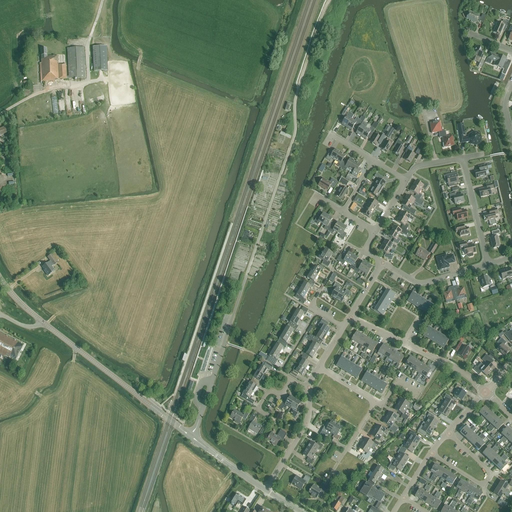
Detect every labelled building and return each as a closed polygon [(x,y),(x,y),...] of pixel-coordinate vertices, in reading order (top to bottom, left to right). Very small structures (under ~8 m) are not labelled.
[(483,22),(485,16),(482,14),(481,17),(479,17),(479,16),(469,12),(466,19),(476,23),(478,20),(480,20),(479,21),(483,22)] [(498,22),(493,32),(500,35),(502,31),(503,27),(506,29),(509,23),(503,20),(502,24),(498,22)] [(94,71),(108,71),(106,46),(93,47),(94,71)] [(483,55),(483,54),(481,53),(482,51),(480,50),(481,48),(481,47),(480,48),(476,46),(473,53),(472,55),(476,56),(475,60),(479,62),(479,63),(483,54),(483,55)] [(47,48),(41,49),(42,63),(40,63),(41,81),(55,81),(54,80),(59,79),(86,78),(84,48),(67,49),(69,77),(67,77),(66,64),(58,64),(58,56),(47,56),(47,48)] [(490,53),(486,63),(490,64),(491,60),(496,62),(494,65),(503,69),(501,74),(505,75),(509,67),(505,65),(505,64),(505,63),(504,62),(506,59),(506,58),(499,55),(498,57),(493,55),(490,53)] [(346,118),(341,124),(346,127),(352,119),(354,115),(349,112),(348,113),(346,111),(344,110),(342,113),(344,114),(343,116),(346,118)] [(352,119),(346,127),(351,130),(355,124),(357,126),(360,122),(361,120),(360,120),(356,118),(354,121),(352,119)] [(359,127),(356,133),(360,136),(361,136),(366,128),(368,125),(365,123),(363,122),(361,120),(360,122),(357,126),(359,127)] [(445,131),(442,131),(440,121),(430,123),(432,133),(439,132),(440,138),(442,137),(443,143),(443,144),(444,148),(448,147),(448,146),(454,145),(452,136),(446,137),(445,131)] [(366,128),(361,136),(363,138),(366,139),(367,137),(368,135),(369,133),(372,135),(373,132),(375,129),(377,126),(378,124),(375,122),(373,124),(372,127),(371,126),(369,129),(367,129),(366,128)] [(462,124),(457,125),(460,144),(470,142),(471,144),(476,145),(480,142),(481,138),(478,133),(474,132),(469,135),(469,137),(464,138),(463,136),(464,133),(462,124)] [(386,136),(389,138),(394,130),(391,128),(386,136)] [(377,131),(370,142),(376,146),(378,143),(380,145),(380,144),(382,142),(385,137),(377,131)] [(388,139),(386,141),(381,149),(387,152),(392,145),(391,144),(393,142),(388,139)] [(396,148),(393,152),(399,156),(404,148),(402,147),(404,144),(398,140),(394,147),(396,148)] [(415,155),(411,153),(413,149),(408,147),(405,152),(407,155),(404,159),(410,163),(415,155)] [(335,161),(340,152),(335,149),(331,155),(329,153),(326,159),(330,161),(332,159),(335,161)] [(341,168),(344,163),(342,161),(345,155),(340,152),(335,161),(338,163),(337,165),(341,168)] [(355,161),(350,158),(347,164),(344,163),(341,168),(346,171),(346,170),(349,172),(350,170),(355,161)] [(361,165),(355,161),(350,170),(349,172),(352,173),(352,174),(356,177),(360,172),(357,170),(361,165)] [(478,167),(479,170),(475,171),(476,178),(486,176),(486,174),(488,173),(488,170),(487,170),(486,165),(478,167)] [(448,185),(459,183),(457,176),(458,176),(457,172),(446,175),(446,179),(447,179),(448,185)] [(375,183),(383,188),(386,183),(381,181),(383,178),(376,174),(374,177),(377,179),(375,183)] [(334,187),(338,182),(332,178),(329,183),(322,178),(318,185),(327,190),(331,185),(334,187)] [(346,186),(349,182),(341,178),(339,182),(346,186)] [(413,186),(421,190),(422,188),(425,190),(428,185),(423,182),(422,185),(416,181),(413,186)] [(372,188),(380,193),(383,188),(375,183),(372,188)] [(493,189),(492,183),(486,185),(486,188),(479,190),(481,197),(491,195),(490,190),(493,189)] [(342,199),(348,190),(342,186),(336,196),(342,199)] [(415,197),(419,200),(422,195),(419,193),(421,190),(413,186),(410,191),(416,194),(415,197)] [(377,197),(380,193),(372,188),(370,187),(369,188),(369,189),(371,190),(369,193),(377,197)] [(464,201),(462,195),(456,196),(455,193),(449,195),(450,199),(454,199),(455,204),(464,201)] [(407,195),(404,200),(408,202),(412,205),(414,202),(417,204),(421,206),(424,202),(419,200),(415,197),(413,196),(412,198),(407,195)] [(367,204),(375,209),(378,204),(370,199),(367,204)] [(407,208),(405,210),(413,215),(416,211),(410,208),(412,205),(408,202),(404,200),(401,205),(407,208)] [(364,208),(372,213),(375,209),(367,204),(364,208)] [(370,218),(372,213),(364,208),(362,213),(370,218)] [(457,220),(467,218),(466,210),(459,212),(459,209),(452,210),(453,214),(456,213),(457,220)] [(497,214),(496,209),(490,210),(491,213),(484,215),(486,221),(489,220),(490,226),(496,224),(495,219),(494,215),(497,214)] [(399,216),(407,221),(409,219),(412,220),(413,218),(402,212),(399,216)] [(323,224),(328,216),(323,213),(320,218),(317,216),(314,221),(312,220),(310,223),(312,225),(314,222),(318,225),(320,222),(323,224)] [(328,231),(332,225),(329,223),(332,219),(328,216),(323,224),(326,226),(324,228),(328,231)] [(406,230),(409,226),(406,224),(407,221),(399,216),(396,221),(403,225),(401,227),(406,230)] [(337,233),(342,225),(337,222),(335,227),(332,225),(328,231),(333,234),(334,231),(337,233)] [(347,228),(342,225),(337,233),(340,235),(339,237),(343,240),(347,234),(344,232),(347,228)] [(468,228),(464,228),(464,225),(455,227),(456,233),(459,232),(460,236),(470,234),(468,228)] [(394,226),(391,231),(399,235),(400,233),(406,236),(409,232),(406,230),(401,227),(400,230),(394,226)] [(496,234),(500,233),(499,230),(492,232),(492,235),(493,235),(493,237),(490,238),(493,249),(500,247),(497,236),(496,234)] [(394,239),(393,242),(397,244),(400,240),(397,238),(399,235),(391,231),(388,236),(394,239)] [(385,240),(382,245),(390,250),(392,247),(395,249),(397,244),(393,242),(391,244),(385,240)] [(473,253),(476,253),(474,244),(467,246),(466,242),(459,244),(460,250),(464,249),(465,255),(468,254),(469,257),(470,257),(472,257),(473,255),(473,253)] [(432,254),(437,246),(434,244),(429,252),(432,254)] [(390,250),(382,245),(379,250),(385,254),(383,257),(391,261),(394,256),(388,252),(390,250)] [(425,260),(429,254),(420,248),(416,255),(425,260)] [(322,253),(330,258),(332,255),(334,257),(335,255),(333,254),(324,249),(322,253)] [(328,261),(330,258),(322,253),(319,258),(323,261),(322,263),(328,267),(331,263),(328,261)] [(345,262),(348,264),(353,255),(348,253),(345,257),(343,256),(339,262),(343,264),(345,262)] [(47,257),(53,265),(57,262),(51,254),(47,257)] [(350,278),(352,274),(351,274),(357,265),(355,263),(358,258),(353,255),(348,264),(351,265),(349,268),(351,269),(348,273),(347,272),(345,275),(350,278)] [(448,264),(455,262),(453,255),(446,257),(446,255),(436,257),(440,270),(449,267),(448,264)] [(360,266),(357,265),(351,274),(352,274),(355,276),(357,273),(358,273),(360,271),(362,272),(368,264),(363,261),(360,266)] [(48,276),(55,271),(48,263),(43,267),(46,271),(45,272),(48,276)] [(372,267),(368,264),(362,272),(365,274),(364,277),(366,278),(367,275),(372,267)] [(314,266),(310,272),(317,276),(321,270),(323,271),(324,268),(319,265),(317,268),(314,266)] [(500,275),(502,280),(508,278),(505,269),(499,271),(500,275)] [(317,276),(310,272),(307,277),(310,280),(309,282),(314,285),(315,283),(314,282),(317,276)] [(483,288),(490,286),(486,276),(480,278),(483,288)] [(314,285),(309,282),(307,285),(304,283),(300,288),(307,293),(311,287),(312,288),(314,285)] [(336,300),(341,291),(338,289),(340,286),(335,283),(333,287),(335,289),(331,296),(336,300)] [(456,300),(466,298),(463,288),(457,290),(456,286),(453,287),(454,294),(456,300)] [(444,293),(446,303),(456,300),(454,294),(453,287),(449,288),(450,292),(444,293)] [(307,293),(300,288),(297,294),(297,295),(295,297),(301,301),(300,302),(303,304),(304,303),(306,300),(304,299),(307,293)] [(412,304),(420,292),(419,292),(417,295),(414,294),(416,290),(414,289),(412,293),(407,301),(412,304)] [(344,293),(341,291),(336,300),(341,303),(346,296),(348,297),(351,293),(346,290),(344,293)] [(380,293),(383,296),(384,295),(392,300),(395,295),(387,290),(384,293),(381,291),(380,293)] [(421,293),(420,292),(412,304),(418,307),(423,299),(422,299),(419,297),(421,293)] [(377,299),(380,301),(380,300),(389,305),(392,300),(384,295),(383,296),(381,299),(378,296),(377,299)] [(418,307),(423,311),(428,302),(427,302),(424,300),(426,296),(424,295),(422,299),(423,299),(418,307)] [(428,302),(423,311),(428,314),(433,305),(429,303),(432,300),(429,298),(427,302),(428,302)] [(373,304),(377,306),(377,305),(386,310),(389,305),(380,300),(380,301),(378,304),(375,302),(373,304)] [(377,305),(377,306),(375,309),(372,307),(370,309),(374,311),(382,316),(386,310),(377,305)] [(293,315),(300,320),(304,314),(305,315),(308,310),(303,307),(300,312),(297,310),(293,315)] [(297,325),(300,320),(293,315),(290,321),(288,324),(297,329),(298,326),(297,325)] [(316,330),(326,336),(330,330),(326,328),(328,325),(329,323),(322,319),(318,326),(316,330)] [(423,335),(428,339),(433,330),(430,328),(432,325),(430,323),(427,327),(428,327),(423,335)] [(295,332),(297,329),(288,324),(287,326),(283,332),(290,337),(293,331),(295,332)] [(428,339),(433,342),(438,333),(435,331),(437,328),(435,326),(433,330),(428,339)] [(438,333),(433,342),(438,345),(444,337),(443,336),(440,334),(442,331),(440,329),(438,333)] [(323,342),(326,336),(316,330),(314,333),(316,334),(314,336),(310,334),(308,336),(321,344),(322,341),(323,342)] [(511,331),(511,330),(508,333),(507,331),(503,334),(510,342),(511,340),(511,331)] [(355,347),(357,343),(362,334),(357,331),(351,340),(355,342),(353,345),(355,347)] [(286,342),(290,337),(283,332),(278,341),(286,346),(288,343),(286,342)] [(23,345),(0,333),(0,353),(5,356),(9,358),(9,357),(16,360),(23,345)] [(445,333),(443,336),(444,337),(438,345),(444,348),(449,340),(445,337),(447,334),(445,333)] [(360,350),(362,346),(367,338),(362,334),(357,343),(360,345),(358,349),(360,350)] [(319,346),(321,344),(308,336),(306,335),(305,338),(307,339),(310,341),(311,341),(309,344),(311,345),(309,348),(316,353),(320,347),(319,346)] [(367,349),(372,341),(367,338),(362,346),(365,348),(363,352),(365,353),(367,349)] [(505,356),(509,351),(504,346),(506,343),(501,338),(497,343),(500,346),(497,349),(505,356)] [(285,349),(286,346),(278,341),(273,349),(280,354),(283,348),(285,349)] [(377,344),(372,341),(367,349),(370,351),(368,355),(370,356),(373,352),(372,352),(377,344)] [(465,359),(471,350),(463,345),(463,346),(461,345),(462,344),(458,342),(454,349),(457,351),(459,352),(458,355),(465,359)] [(383,355),(389,347),(383,344),(378,352),(382,354),(380,358),(382,359),(384,356),(383,355)] [(208,346),(201,371),(205,372),(206,369),(209,369),(215,348),(208,346)] [(394,350),(389,347),(383,355),(384,356),(387,358),(385,361),(387,362),(389,359),(394,350)] [(312,359),(316,353),(309,348),(307,352),(305,351),(304,354),(302,352),(300,354),(302,356),(307,359),(309,356),(312,359)] [(276,359),(280,354),(273,349),(269,355),(273,357),(270,362),(275,365),(276,363),(278,360),(276,359)] [(394,362),(399,353),(394,350),(389,359),(392,361),(390,364),(392,366),(394,362)] [(346,361),(346,360),(343,358),(345,355),(343,353),(341,357),(336,366),(341,369),(346,361)] [(404,356),(399,353),(394,362),(397,364),(395,367),(397,369),(400,365),(399,365),(404,356)] [(486,363),(483,366),(490,372),(494,368),(490,364),(493,360),(486,355),(482,359),(486,363)] [(299,365),(306,369),(309,364),(306,362),(307,359),(302,356),(299,361),(301,362),(299,365)] [(410,368),(415,360),(410,356),(405,365),(409,367),(407,370),(409,372),(411,368),(410,368)] [(341,369),(347,372),(352,364),(351,363),(348,362),(350,358),(348,357),(346,360),(346,361),(341,369)] [(347,372),(352,375),(357,367),(356,367),(353,365),(355,361),(353,360),(351,363),(352,364),(347,372)] [(421,363),(415,360),(410,368),(411,368),(414,370),(412,374),(414,375),(416,371),(415,371),(421,363)] [(257,371),(263,376),(267,370),(268,371),(270,368),(271,369),(273,366),(267,362),(263,368),(261,366),(260,366),(257,371)] [(357,367),(352,375),(357,378),(362,370),(358,368),(361,364),(358,363),(356,367),(357,367)] [(415,371),(416,371),(419,373),(417,377),(419,378),(421,375),(421,374),(426,366),(421,363),(415,371)] [(302,375),(306,369),(299,365),(297,364),(293,370),(292,373),(291,372),(290,374),(296,378),(299,373),(302,375)] [(421,374),(421,375),(424,376),(422,380),(424,381),(426,377),(431,369),(426,366),(421,374)] [(490,372),(483,366),(480,370),(476,366),(474,369),(479,374),(482,371),(487,376),(490,372)] [(361,381),(367,384),(372,376),(371,376),(368,374),(370,370),(368,369),(366,373),(361,381)] [(260,381),(263,376),(257,371),(251,380),(260,385),(261,382),(260,381)] [(372,376),(367,384),(372,387),(377,379),(376,379),(373,377),(376,373),(373,372),(371,376),(372,376)] [(382,382),(379,380),(381,377),(379,375),(376,379),(377,379),(372,387),(377,391),(382,382)] [(384,378),(382,382),(377,391),(382,394),(387,386),(384,383),(386,380),(384,378)] [(260,385),(251,380),(246,388),(253,392),(256,387),(258,388),(260,385)] [(462,400),(466,393),(461,390),(462,387),(457,384),(455,388),(457,390),(454,395),(462,400)] [(253,392),(246,388),(242,394),(241,397),(244,399),(253,404),(254,401),(251,399),(252,397),(251,396),(253,392)] [(446,400),(443,405),(450,410),(454,404),(449,400),(451,398),(446,395),(443,398),(446,400)] [(287,406),(290,408),(295,399),(290,396),(285,405),(282,403),(279,408),(282,410),(283,408),(285,409),(287,406)] [(295,399),(290,408),(293,409),(291,413),(293,415),(292,416),(295,418),(299,411),(296,410),(301,402),(295,399)] [(397,404),(406,409),(408,406),(411,408),(412,406),(409,404),(401,399),(397,404)] [(421,405),(416,402),(414,406),(413,407),(418,411),(419,409),(421,405)] [(404,412),(406,409),(397,404),(394,409),(403,414),(401,416),(407,420),(409,415),(404,412)] [(440,416),(441,414),(446,417),(450,410),(443,405),(439,411),(437,409),(434,413),(440,416)] [(478,419),(479,420),(480,421),(489,411),(485,407),(479,413),(482,415),(478,419)] [(245,420),(249,414),(246,413),(244,416),(234,410),(230,417),(235,420),(235,422),(239,424),(242,419),(245,420)] [(488,422),(494,415),(489,411),(480,421),(482,423),(486,419),(488,422)] [(389,412),(386,417),(394,422),(396,419),(399,421),(400,419),(397,417),(389,412)] [(429,418),(426,424),(434,429),(438,422),(433,419),(434,416),(429,413),(427,417),(429,418)] [(257,434),(261,427),(253,422),(256,416),(252,414),(250,417),(252,418),(248,423),(251,425),(248,429),(257,434)] [(489,430),(499,420),(494,415),(488,422),(491,424),(487,428),(489,430)] [(394,422),(386,417),(383,422),(390,427),(389,429),(390,430),(395,433),(398,428),(392,425),(394,422)] [(503,424),(499,420),(489,430),(491,432),(495,428),(497,430),(503,424)] [(328,431),(331,433),(337,424),(331,421),(327,428),(324,427),(322,431),(327,434),(328,431)] [(425,432),(430,435),(434,429),(426,424),(423,422),(418,431),(423,435),(425,432)] [(332,441),(337,444),(339,441),(338,440),(340,436),(337,435),(342,427),(337,424),(331,433),(334,434),(333,437),(334,438),(332,441)] [(377,425),(374,430),(382,435),(384,432),(387,434),(388,432),(386,431),(385,430),(377,425)] [(465,437),(474,427),(472,425),(469,429),(466,427),(461,432),(460,433),(465,437)] [(469,442),(475,435),(473,433),(476,429),(474,427),(465,437),(469,442)] [(502,442),(511,432),(507,427),(501,434),(504,436),(500,440),(502,442)] [(283,440),(287,434),(280,430),(277,436),(271,433),(267,440),(272,443),(272,444),(276,446),(280,439),(283,440)] [(382,435),(374,430),(371,436),(379,441),(379,440),(382,442),(384,440),(380,438),(382,435)] [(411,436),(408,441),(416,446),(420,440),(415,437),(416,434),(411,431),(409,435),(411,436)] [(510,442),(511,440),(511,432),(502,442),(504,444),(508,440),(510,442)] [(478,438),(475,435),(469,442),(474,446),(484,436),(482,434),(478,438)] [(484,436),(474,446),(479,450),(485,444),(482,441),(486,437),(484,436)] [(362,443),(370,448),(372,445),(375,447),(376,445),(378,446),(379,444),(374,440),(372,442),(365,438),(362,443)] [(416,446),(408,441),(405,447),(402,445),(400,449),(405,452),(407,450),(412,453),(416,446)] [(307,448),(315,453),(318,448),(320,449),(323,445),(318,442),(316,445),(311,442),(307,448)] [(368,451),(370,448),(362,443),(359,449),(367,454),(366,456),(363,454),(361,456),(367,460),(371,453),(368,451)] [(488,447),(482,454),(487,458),(497,448),(495,446),(491,450),(488,447)] [(311,459),(315,453),(307,448),(303,455),(308,458),(306,461),(312,464),(314,460),(311,459)] [(497,448),(487,458),(492,462),(497,456),(495,454),(499,450),(497,448)] [(405,452),(400,449),(397,453),(400,454),(396,460),(404,465),(408,458),(403,455),(405,452)] [(500,458),(497,456),(492,462),(496,467),(506,456),(505,455),(504,454),(500,458)] [(508,458),(506,456),(496,467),(501,471),(507,465),(504,462),(508,458)] [(402,468),(404,465),(400,462),(396,460),(393,458),(390,463),(391,464),(388,467),(394,471),(395,468),(400,471),(402,468)] [(432,476),(434,477),(436,475),(440,467),(435,464),(430,471),(433,473),(432,476)] [(378,466),(373,473),(379,477),(382,472),(388,476),(389,473),(378,466)] [(446,471),(440,467),(436,475),(441,478),(446,471)] [(451,474),(446,471),(441,478),(446,481),(451,474)] [(367,482),(373,486),(374,484),(377,480),(383,483),(385,481),(379,477),(373,473),(370,472),(368,475),(368,476),(370,478),(368,481),(367,482)] [(445,484),(447,485),(449,483),(452,485),(456,478),(451,474),(446,481),(445,484)] [(307,484),(310,479),(305,476),(303,480),(296,476),(291,483),(301,489),(305,483),(307,484)] [(462,491),(466,484),(461,480),(456,487),(459,489),(457,492),(458,492),(460,493),(462,491)] [(380,503),(385,494),(373,487),(367,483),(364,481),(358,489),(361,491),(360,493),(366,497),(367,495),(378,502),(374,508),(377,510),(381,503),(380,503)] [(497,487),(509,495),(511,492),(508,490),(507,491),(506,490),(508,486),(501,481),(497,487)] [(320,497),(326,489),(322,487),(320,490),(316,488),(317,486),(314,484),(313,486),(309,492),(312,494),(311,496),(316,499),(318,496),(320,497)] [(471,487),(466,484),(462,491),(467,494),(471,487)] [(467,494),(470,496),(469,499),(471,500),(472,498),(477,490),(471,487),(467,494)] [(508,497),(509,495),(497,487),(493,493),(501,498),(504,493),(505,495),(508,497)] [(420,500),(425,492),(419,489),(415,496),(420,500)] [(482,494),(477,490),(472,498),(471,500),(473,501),(473,502),(475,499),(478,501),(482,494)] [(430,496),(425,492),(420,500),(425,503),(430,496)] [(242,506),(246,500),(235,493),(232,499),(229,504),(235,508),(238,503),(242,506)] [(437,497),(435,495),(433,498),(430,496),(425,503),(431,506),(435,499),(437,497)] [(343,506),(347,500),(341,497),(338,503),(335,501),(331,508),(336,511),(340,505),(343,506)] [(439,498),(437,497),(435,499),(431,506),(436,510),(441,503),(437,500),(439,498)]
